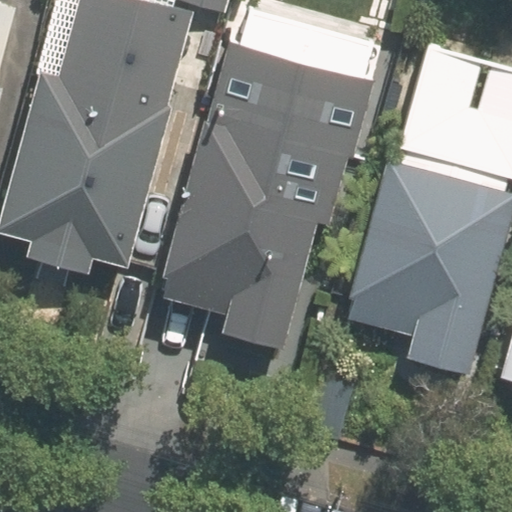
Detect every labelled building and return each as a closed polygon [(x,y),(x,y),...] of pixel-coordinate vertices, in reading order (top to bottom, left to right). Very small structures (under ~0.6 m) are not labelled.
[(81,273),(86,257),(121,267),(166,108),(161,107),(188,12),(145,0),(72,0),(51,76),(32,71),(0,186),(0,233),(23,240),(19,256),(81,273)] [(223,0),(177,0),(220,13),(223,0)] [(0,43),(10,8),(0,4),(0,43)] [(202,121),(195,119),(177,183),(180,183),(154,275),(161,277),(156,295),(220,313),(215,330),(277,348),(313,221),(325,225),(344,156),(350,158),(371,81),(358,78),(368,43),(246,9),(236,44),(225,41),(202,121)] [(392,345),(396,331),(408,335),(402,356),(461,373),(511,197),(511,195),(509,195),(511,185),(511,162),(395,129),(387,159),(382,158),(342,295),(347,297),(337,329),(392,345)] [(511,309),(494,374),(511,379),(511,309)] [(362,370),(321,356),(295,432),(337,446),(362,370)]
